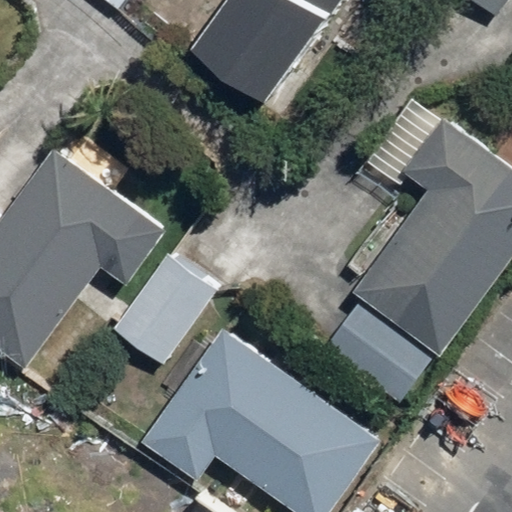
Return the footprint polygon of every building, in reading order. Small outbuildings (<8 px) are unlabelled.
[(357,0),(241,0),(212,42),(289,96),(357,0)] [(443,182),(369,278),(456,346),(511,272),(511,149),(459,108),(417,162),(443,182)] [(183,223),(69,139),(19,206),(0,231),(0,329),(44,362),(118,262),(141,280),(183,223)] [(0,231),(19,206),(0,191),(0,231)] [(175,357),(230,279),(183,246),(128,323),(175,357)] [(369,299),(340,334),(411,393),(440,359),(369,299)] [(238,321),(157,435),(213,474),(231,448),(320,511),(342,511),(398,434),(238,321)] [(39,471),(17,503),(29,511),(84,511),(89,506),(39,471)] [(241,511),(207,487),(188,511),(241,511)]
